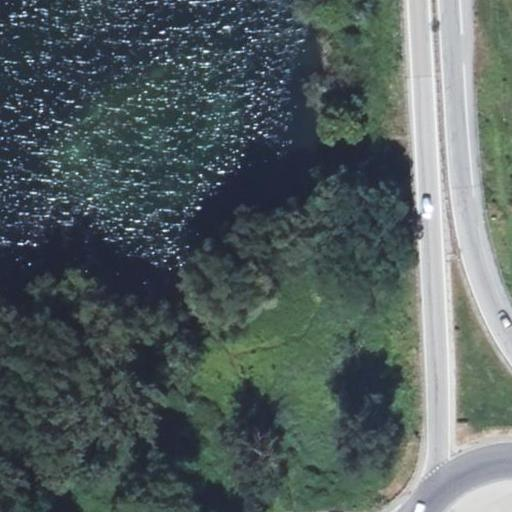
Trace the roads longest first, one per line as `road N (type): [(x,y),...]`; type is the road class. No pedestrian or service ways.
road 1 (motorway): [(415,0),(436,490)]
road 2 (motorway): [(511,341),(459,220),(448,0)]
